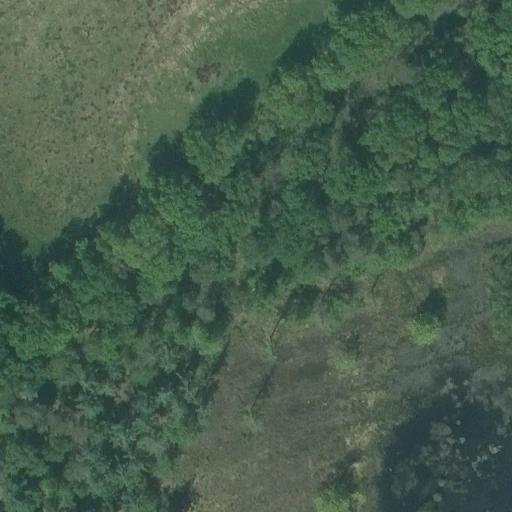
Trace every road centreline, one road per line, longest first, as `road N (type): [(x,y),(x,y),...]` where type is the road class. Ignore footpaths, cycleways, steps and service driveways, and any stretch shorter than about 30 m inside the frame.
road 1 (track): [(0,321),(511,149)]
road 2 (track): [(91,511),(0,381)]
